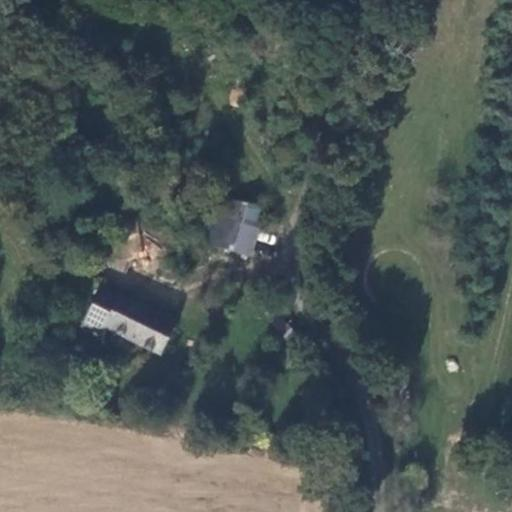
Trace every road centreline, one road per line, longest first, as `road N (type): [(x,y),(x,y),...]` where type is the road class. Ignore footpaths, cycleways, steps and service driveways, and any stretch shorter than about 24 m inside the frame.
road 1 (unclassified): [(378,511),(371,433),(284,264),(360,0)]
road 2 (track): [(294,230),(208,90),(164,40),(43,0)]
road 3 (track): [(0,176),(58,215),(131,287),(162,297)]
